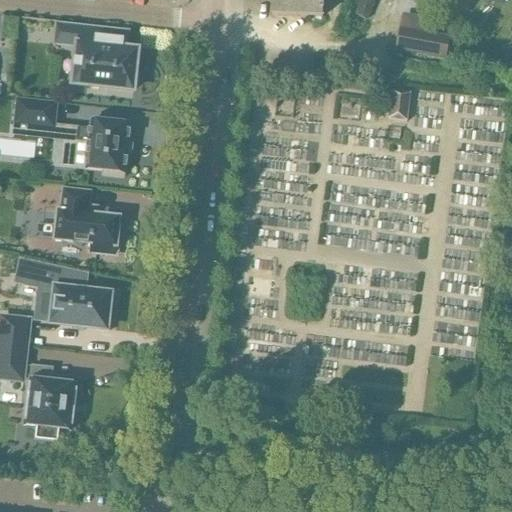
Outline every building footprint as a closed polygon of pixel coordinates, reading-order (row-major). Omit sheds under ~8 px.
[(273,0),(274,17),(323,18),(323,1),(329,2),(329,0),(273,0)] [(367,22),(376,0),(361,0),(354,17),(367,22)] [(77,49),(74,86),(133,92),(134,90),(136,90),(137,90),(138,90),(139,89),(139,88),(140,86),(141,83),(142,80),(142,78),(142,75),(141,72),(141,71),(140,70),(139,69),(138,68),(136,68),(136,63),(135,63),(134,65),(130,65),(132,52),(126,51),(127,34),(126,34),(80,29),(77,49)] [(401,30),(397,50),(445,59),(449,39),(426,35),(401,30)] [(33,90),(30,116),(70,121),(73,94),(33,90)] [(410,93),(392,91),(388,119),(407,122),(410,93)] [(124,178),(130,122),(92,118),(92,123),(79,122),(78,134),(90,135),(87,168),(106,170),(106,176),(124,178)] [(91,246),(90,253),(115,256),(116,253),(118,253),(119,235),(118,235),(119,220),(87,217),(90,194),(64,191),(61,214),(59,214),(56,242),(91,246)] [(55,290),(51,325),(107,331),(111,296),(55,290)] [(2,324),(0,338),(0,342),(3,343),(2,347),(27,349),(29,327),(30,319),(2,316),(2,324)] [(25,367),(27,349),(2,347),(3,343),(0,342),(0,383),(26,386),(26,377),(32,378),(27,427),(38,428),(36,440),(58,443),(59,430),(71,431),(71,430),(75,389),(76,389),(76,387),(71,387),(72,380),(51,377),(52,370),(25,367)] [(66,504),(67,497),(59,496),(58,504),(66,504)]
